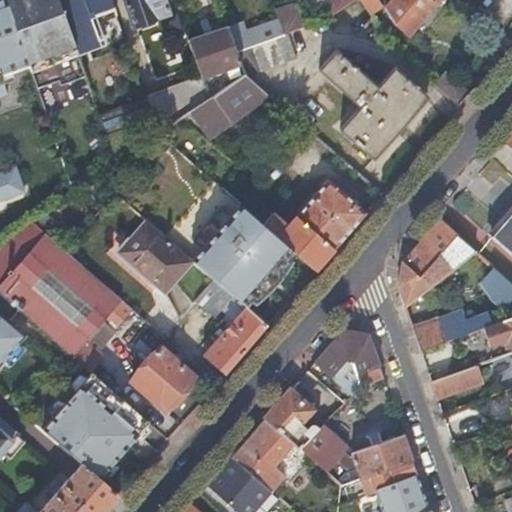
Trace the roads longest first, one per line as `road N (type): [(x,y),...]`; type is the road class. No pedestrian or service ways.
road 1 (residential): [(357,263),(140,511)]
road 2 (residential): [(357,263),(450,511)]
road 3 (residential): [(511,85),(357,263)]
